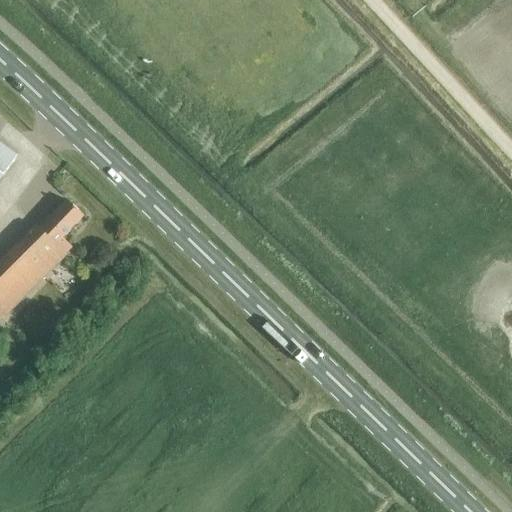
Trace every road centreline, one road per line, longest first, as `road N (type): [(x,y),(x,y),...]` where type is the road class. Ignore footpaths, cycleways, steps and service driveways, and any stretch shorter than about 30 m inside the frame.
road 1 (primary): [(468,511),(0,61)]
road 2 (track): [(371,0),(511,152)]
